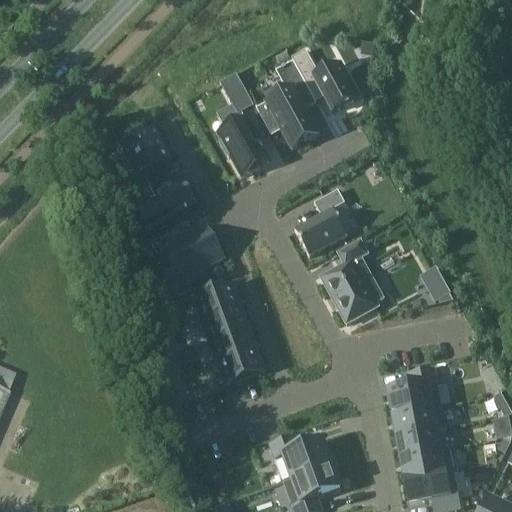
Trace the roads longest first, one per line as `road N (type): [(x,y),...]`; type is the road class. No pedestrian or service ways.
road 1 (tertiary): [(0,136),(135,0)]
road 2 (residential): [(340,350),(247,196)]
road 3 (residential): [(357,379),(191,439)]
road 4 (residential): [(386,511),(357,379)]
road 5 (residential): [(340,350),(464,327)]
road 6 (tertiary): [(85,0),(0,88)]
